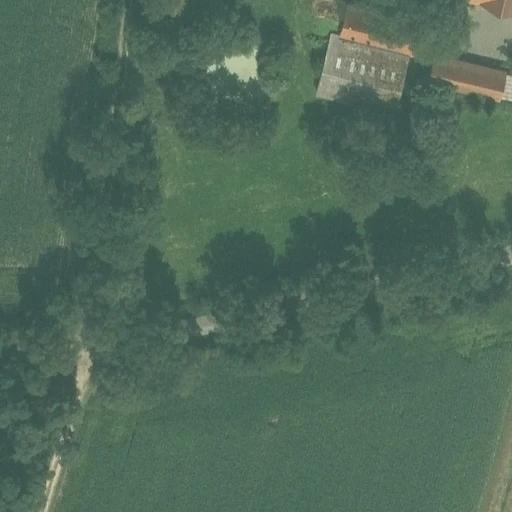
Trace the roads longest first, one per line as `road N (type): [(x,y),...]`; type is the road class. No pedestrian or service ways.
road 1 (residential): [(0,336),(100,333),(511,252)]
road 2 (unknown): [(86,334),(136,0)]
